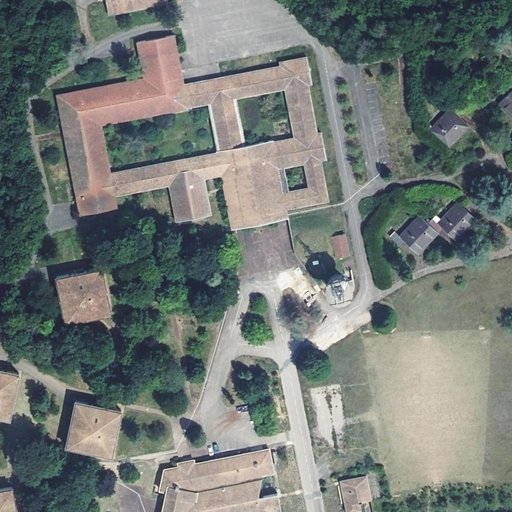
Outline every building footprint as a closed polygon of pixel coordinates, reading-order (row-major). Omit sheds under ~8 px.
[(167,0),(105,0),(107,12),(167,1),(167,0)] [(279,64),(184,82),(174,33),(136,41),(142,76),(55,94),(78,214),(117,206),(116,194),(168,184),(175,221),(211,214),(204,177),(219,174),(228,219),(287,208),(329,200),(321,159),(327,158),(321,130),(317,131),(308,84),(311,83),(306,55),(279,60),(279,64)] [(511,139),(511,140),(511,89),(498,104),(511,116),(511,139)] [(455,101),(429,128),(448,146),(469,125),(461,116),(465,111),(455,101)] [(395,229),(389,235),(399,244),(403,240),(417,253),(442,228),(457,240),(476,219),(457,201),(437,220),(432,216),(428,221),(419,213),(399,233),(395,229)] [(289,218),(287,208),(228,219),(230,229),(289,218)] [(441,231),(439,234),(453,245),(456,241),(441,231)] [(345,236),(333,238),(336,256),(348,254),(345,236)] [(57,275),(65,321),(110,312),(101,267),(57,275)] [(350,286),(351,283),(350,279),(349,276),(346,273),(343,271),(340,270),(337,269),(333,270),(330,271),(327,273),(325,276),(323,279),(323,282),(323,286),(324,289),(325,292),(328,295),(331,297),(335,298),(338,298),(342,297),(345,295),(347,293),(349,290),(350,286)] [(153,293),(135,316),(179,350),(198,327),(153,293)] [(0,366),(0,412),(12,416),(23,372),(0,366)] [(106,452),(111,451),(120,409),(76,400),(67,443),(106,452)] [(164,491),(160,511),(281,511),(278,493),(258,496),(263,474),(274,471),(269,447),(196,462),(176,466),(163,468),(157,489),(164,491)] [(176,459),(176,466),(196,462),(195,456),(176,459)] [(340,479),(345,511),(350,511),(362,510),(361,502),(371,500),(367,474),(340,479)] [(0,487),(0,511),(15,511),(11,486),(0,487)]
